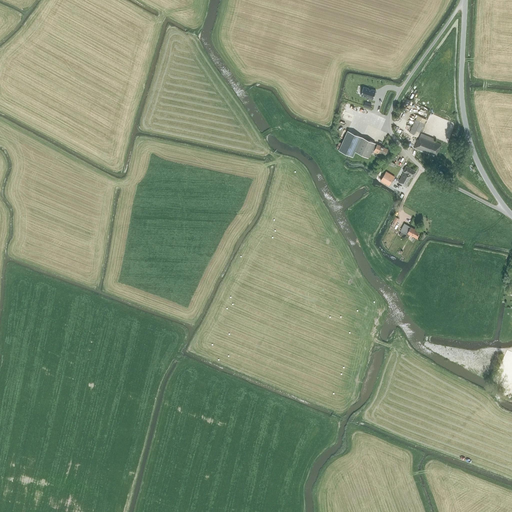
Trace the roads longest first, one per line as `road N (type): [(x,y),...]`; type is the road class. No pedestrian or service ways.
road 1 (residential): [(507,210),(422,168),(390,132),(397,95),(464,0)]
road 2 (tertiary): [(507,210),(466,127),(465,0)]
